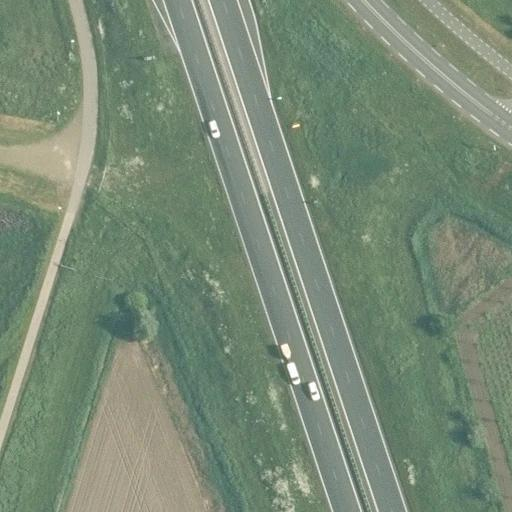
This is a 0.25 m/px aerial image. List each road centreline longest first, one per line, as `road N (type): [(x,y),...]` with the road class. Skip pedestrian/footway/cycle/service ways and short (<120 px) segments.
road 1 (trunk): [(174,0),(344,511)]
road 2 (trunk): [(388,511),(219,0)]
road 3 (secondary): [(508,126),(362,0)]
road 4 (unclassified): [(77,171),(87,85),(73,0)]
